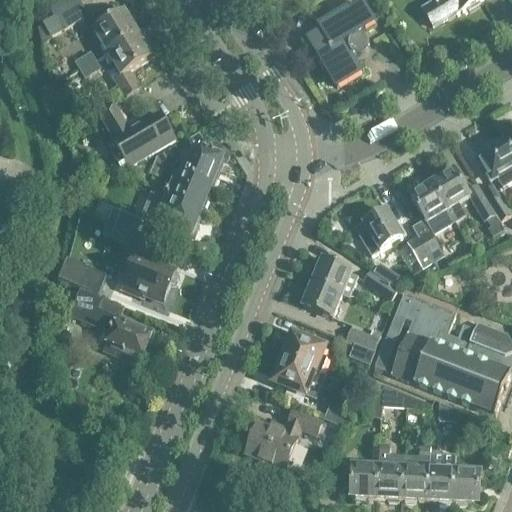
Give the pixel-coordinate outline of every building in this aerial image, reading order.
[(78,9),(72,0),(68,0),(50,11),(55,21),(56,22),(78,9)] [(480,0),(428,0),(432,5),(420,11),(431,29),(459,13),(460,14),(481,2),(480,0)] [(357,35),(372,26),(360,7),(318,33),(323,40),(309,49),(335,90),(359,75),(350,60),(352,58),(355,58),(358,58),(360,56),(361,54),(362,51),(361,48),(365,45),(365,46),(366,46),(363,41),(357,39),(357,35)] [(55,21),(45,27),(44,28),(50,39),(84,18),(78,9),(56,22),(55,21)] [(107,57),(138,38),(125,15),(93,34),(107,57)] [(138,90),(129,75),(152,60),(138,38),(107,57),(120,78),(114,81),(124,99),(138,90)] [(75,65),(80,73),(96,63),(91,55),(75,65)] [(101,72),(96,63),(80,73),(85,82),(101,72)] [(124,127),(112,107),(112,106),(96,116),(129,171),(174,144),(158,116),(138,128),(134,121),(124,127)] [(511,140),(502,146),(511,164),(511,140)] [(190,160),(188,166),(182,181),(208,191),(220,163),(225,165),(227,160),(221,148),(217,150),(214,146),(190,160)] [(511,185),(511,164),(502,146),(477,160),(492,184),(496,182),(502,191),(511,185)] [(174,151),(156,162),(161,172),(163,173),(180,162),(174,151)] [(161,172),(156,162),(150,176),(158,179),(161,172)] [(442,182),(432,188),(454,226),(465,219),(459,208),(470,202),(484,225),(494,219),(477,190),(466,196),(454,175),(451,176),(449,174),(441,179),(442,182)] [(175,178),(166,200),(199,214),(208,191),(182,181),(175,178)] [(412,196),(413,199),(410,201),(426,228),(437,221),(444,232),(454,226),(432,188),(422,194),(420,191),(412,196)] [(483,194),(501,224),(509,220),(491,190),(483,194)] [(199,214),(166,200),(160,215),(157,213),(153,223),(177,233),(176,237),(193,244),(199,230),(194,228),(199,214)] [(112,212),(107,224),(134,235),(139,223),(112,212)] [(401,242),(385,215),(363,228),(365,232),(357,237),(370,260),(401,242)] [(101,237),(129,249),(117,277),(127,281),(122,293),(142,302),(143,299),(161,307),(175,275),(160,269),(161,266),(138,257),(145,239),(134,235),(107,224),(101,237)] [(443,259),(427,233),(417,239),(432,265),(443,259)] [(432,265),(417,239),(407,245),(422,271),(432,265)] [(79,292),(80,293),(99,300),(107,279),(68,263),(60,285),(79,292)] [(322,264),(312,287),(341,300),(351,276),(322,264)] [(390,304),(398,293),(369,274),(362,285),(390,304)] [(341,300),(312,287),(302,311),(331,323),(341,300)] [(140,363),(147,346),(152,335),(119,322),(124,311),(99,300),(80,293),(69,319),(111,336),(111,337),(112,338),(106,354),(122,361),(123,356),(140,363)] [(455,317),(404,296),(395,317),(412,324),(390,379),(494,420),(495,418),(494,418),(500,403),(498,402),(502,391),(505,392),(510,379),(510,380),(511,378),(509,377),(510,375),(511,374),(511,351),(507,341),(477,329),(474,335),(462,330),(456,344),(446,340),(455,317)] [(355,347),(354,349),(372,356),(380,336),(373,333),(370,338),(351,331),(346,343),(355,347)] [(292,339),(283,363),(315,376),(325,352),(292,339)] [(372,356),(354,349),(349,360),(368,368),(372,356)] [(315,376),(283,363),(273,387),(305,400),(315,376)] [(405,401),(405,397),(381,387),(380,394),(380,403),(405,405),(405,401)] [(380,394),(371,394),(368,422),(378,423),(380,394)] [(416,401),(405,401),(405,405),(405,410),(431,412),(431,407),(416,401)] [(328,410),(324,420),(323,423),(342,430),(347,418),(328,410)] [(300,434),(315,440),(320,427),(292,415),(287,427),(288,428),(285,433),(271,427),(269,432),(258,428),(245,458),(283,474),(300,434)] [(495,429),(491,427),(485,425),(480,436),(491,440),(495,429)] [(511,449),(491,441),(486,453),(506,461),(511,449)] [(378,446),(377,458),(388,459),(389,447),(378,446)] [(428,461),(429,449),(418,449),(417,460),(428,461)] [(429,449),(428,461),(428,464),(439,465),(439,450),(429,449)] [(376,471),(375,502),(400,503),(403,460),(388,459),(377,458),(376,471)] [(426,504),(428,472),(428,464),(428,461),(417,460),(403,460),(400,503),(426,504)] [(349,501),(375,502),(376,471),(350,469),(349,488),(344,488),(343,499),(349,499),(349,501)] [(426,504),(452,506),(453,474),(428,472),(426,504)] [(453,474),(452,506),(478,507),(479,475),(453,474)]
